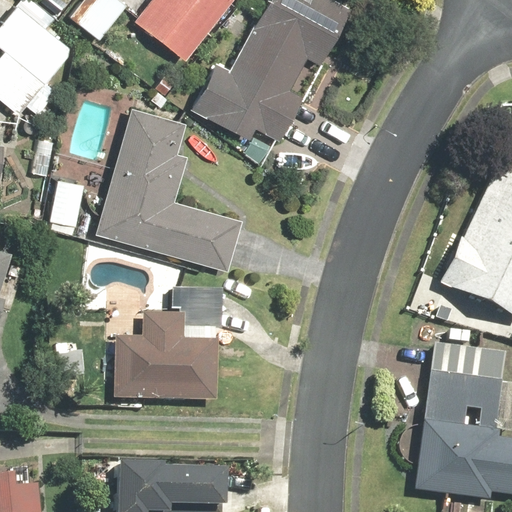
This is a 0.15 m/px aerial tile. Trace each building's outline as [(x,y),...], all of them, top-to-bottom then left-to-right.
[(122,8),(110,0),(81,0),(67,18),(97,40),(122,8)] [(233,0),(142,0),(128,17),(181,61),(233,0)] [(346,8),(329,0),(262,0),(228,68),(214,61),(187,113),(242,141),(249,127),(277,142),(298,101),(285,94),(304,54),(318,62),(346,8)] [(70,53),(17,5),(0,24),(0,103),(14,116),(70,53)] [(181,121),(128,106),(93,237),(224,273),(238,219),(171,201),(183,158),(172,155),(181,121)] [(511,145),(507,155),(503,153),(435,287),(511,326),(511,145)] [(80,182),(55,178),(46,225),(72,229),(80,182)] [(139,339),(112,338),(109,401),(212,405),(215,340),(182,338),(183,317),(140,314),(139,339)] [(502,352),(429,343),(411,493),(487,502),(488,497),(511,500),(511,440),(508,440),(511,406),(511,386),(498,385),(502,352)] [(155,469),(109,468),(107,511),(160,511),(161,509),(215,511),(216,475),(155,473),(155,469)] [(10,475),(0,476),(0,511),(38,511),(35,485),(11,487),(10,475)]
